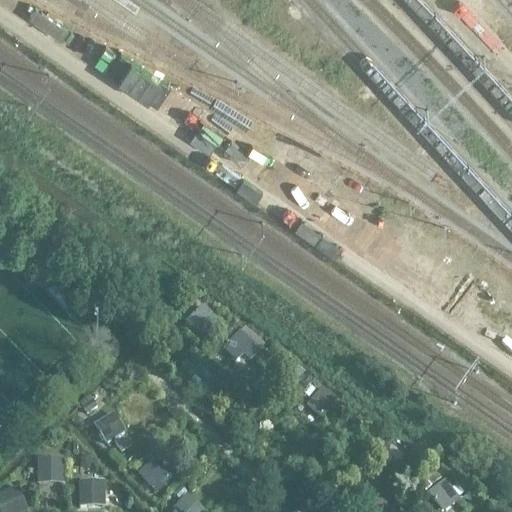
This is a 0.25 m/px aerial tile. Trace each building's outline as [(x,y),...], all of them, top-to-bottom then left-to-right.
[(222,326),(204,307),(186,323),(203,342),(222,326)] [(261,352),(239,332),(222,351),(236,364),(243,357),(250,363),(261,352)] [(282,365),(272,377),(289,392),(299,380),(282,365)] [(337,401),(322,389),(306,409),(321,421),(337,401)] [(124,435),(112,416),(95,427),(107,446),(124,435)] [(354,418),(335,438),(349,452),(368,432),(354,418)] [(146,463),(140,458),(132,467),(137,472),(146,463)] [(63,462),(38,462),(38,486),(62,486),(63,462)] [(170,480),(152,462),(139,476),(157,493),(170,480)] [(444,481),(427,495),(440,511),(446,511),(460,502),(444,481)] [(103,484),(80,484),(80,508),(103,508),(103,484)] [(185,493),(181,489),(173,496),(178,501),(185,493)] [(26,511),(17,490),(0,496),(0,511),(26,511)] [(197,511),(185,500),(174,511),(175,511),(197,511)] [(385,511),(387,504),(365,500),(363,511),(385,511)]
